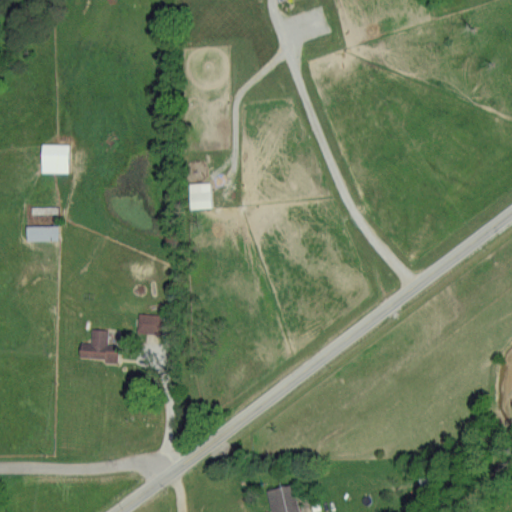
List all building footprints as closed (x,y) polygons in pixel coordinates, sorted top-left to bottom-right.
[(41,172),(69,172),(69,144),(42,143),(41,172)] [(191,208),(212,207),(211,183),(189,184),(191,208)] [(59,225),(27,225),(27,240),(59,239),(59,225)] [(161,315),(139,312),(136,330),(158,333),(161,315)] [(108,328),(91,327),(91,341),(80,341),(80,357),(118,358),(119,344),(107,343),(108,328)] [(272,511),(300,511),(293,482),(266,489),(272,511)]
